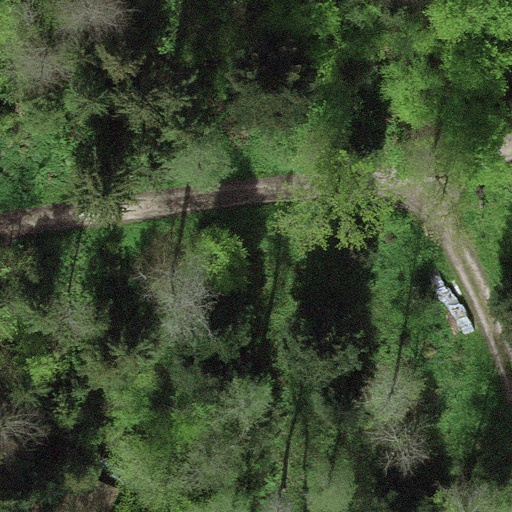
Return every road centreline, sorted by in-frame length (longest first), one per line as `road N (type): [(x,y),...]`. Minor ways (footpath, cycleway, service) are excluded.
road 1 (track): [(511,148),(430,170),(0,217)]
road 2 (track): [(430,170),(511,390)]
